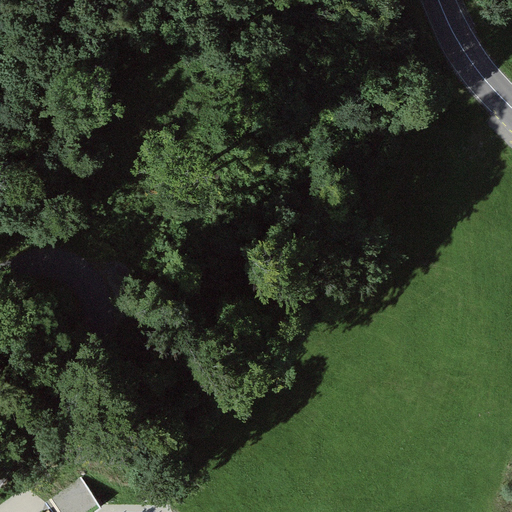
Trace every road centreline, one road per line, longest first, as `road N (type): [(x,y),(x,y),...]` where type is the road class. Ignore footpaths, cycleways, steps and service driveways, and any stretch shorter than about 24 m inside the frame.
road 1 (residential): [(0,464),(97,336),(100,283),(60,254),(0,271)]
road 2 (tertiary): [(438,0),(473,65),(511,109)]
